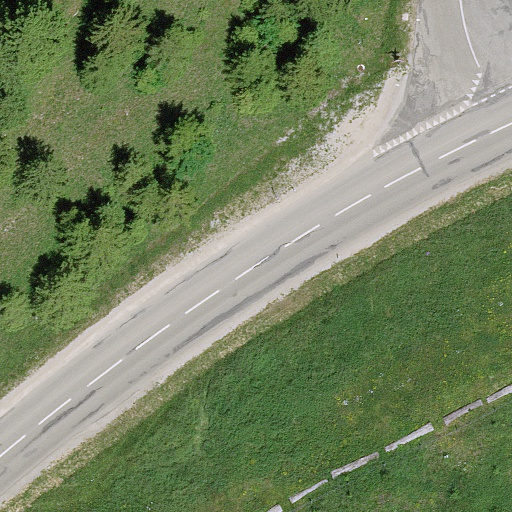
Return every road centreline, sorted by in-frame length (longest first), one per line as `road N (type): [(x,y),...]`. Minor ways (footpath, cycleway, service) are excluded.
road 1 (secondary): [(0,444),(328,214),(511,119)]
road 2 (unclassified): [(511,114),(477,74),(455,0)]
